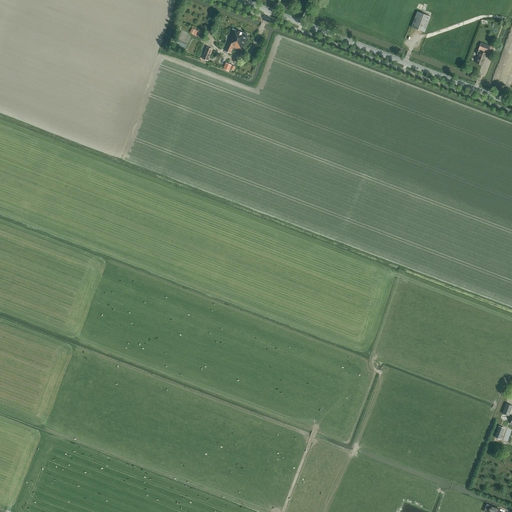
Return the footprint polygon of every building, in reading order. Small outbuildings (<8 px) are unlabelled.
[(425,32),(431,17),(418,12),(412,27),(425,32)] [(248,35),(233,29),(225,51),(232,54),(234,48),(238,49),(238,48),(243,50),(248,35)] [(481,43),(478,50),(477,54),(479,55),(476,62),(482,65),(486,57),(485,57),(486,54),(491,55),(494,48),(481,43)] [(213,49),(207,47),(202,58),(208,61),(213,49)] [(229,71),(229,70),(232,65),(226,63),(224,69),(229,71)] [(511,408),(511,405),(506,404),(503,414),(509,416),(511,408)] [(492,436),(488,446),(493,449),(497,438),(492,436)]
